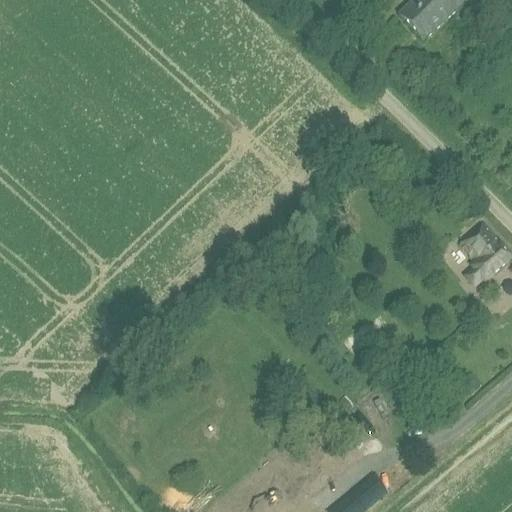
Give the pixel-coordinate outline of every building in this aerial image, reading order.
[(459,9),(450,0),(414,0),(397,17),(421,44),(459,9)] [(488,0),(473,14),(482,21),(497,9),(490,0),(488,0)] [(459,246),(475,264),(468,270),(470,273),(465,277),(474,287),(482,280),(484,282),(511,258),(511,257),(483,225),(459,246)] [(482,316),(465,313),(463,330),(480,332),(482,316)] [(295,511),(287,499),(271,508),(273,511),(295,511)]
